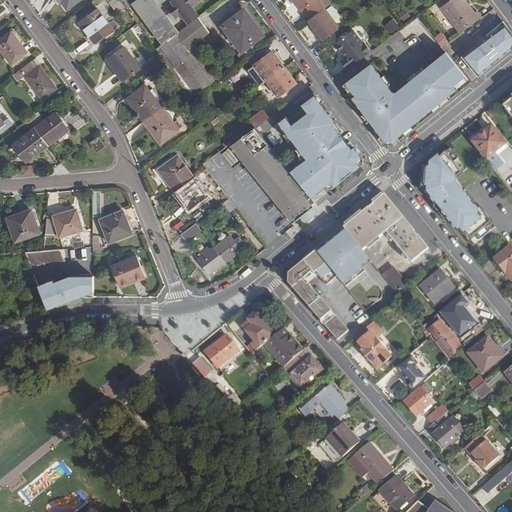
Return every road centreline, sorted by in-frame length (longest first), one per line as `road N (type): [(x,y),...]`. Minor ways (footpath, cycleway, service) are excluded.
road 1 (residential): [(473,511),(261,268)]
road 2 (residential): [(14,0),(114,131),(131,173)]
road 3 (residential): [(262,0),(388,168)]
road 4 (residential): [(388,168),(511,321)]
road 5 (unknown): [(329,89),(393,39),(411,35),(450,52),(482,91)]
road 6 (tertiary): [(184,308),(83,311),(0,337)]
road 7 (tertiary): [(388,168),(261,268)]
road 8 (tertiary): [(511,67),(388,168)]
road 9 (residential): [(131,173),(184,308)]
road 10 (residential): [(131,173),(0,183)]
